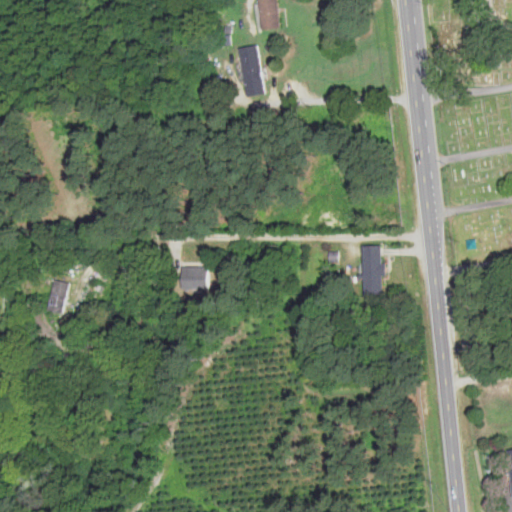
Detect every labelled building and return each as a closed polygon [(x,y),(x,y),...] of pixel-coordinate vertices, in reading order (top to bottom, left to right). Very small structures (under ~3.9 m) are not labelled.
[(280,28),(278,0),(260,0),(261,29),(280,28)] [(259,45),(240,47),(247,95),(265,93),(259,45)] [(365,295),(384,294),(383,245),(364,246),(365,295)] [(183,266),(183,291),(210,291),(210,266),(183,266)] [(63,313),(71,283),(56,279),(48,309),(63,313)]
